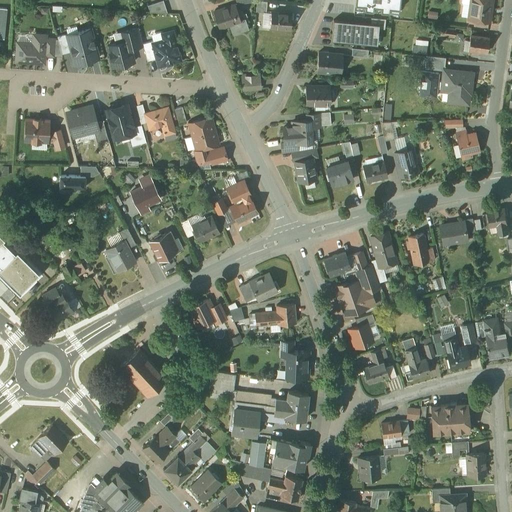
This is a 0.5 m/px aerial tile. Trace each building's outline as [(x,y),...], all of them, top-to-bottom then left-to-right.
[(267,1),(257,0),(256,12),(266,13),(267,1)] [(355,0),(354,10),(399,14),(400,0),(355,0)] [(471,0),(469,19),(489,21),(489,20),(488,20),(490,11),(491,11),(492,0),(471,0)] [(148,6),(150,11),(168,12),(164,1),(148,6)] [(235,4),(214,11),(220,28),(240,21),(239,17),(235,4)] [(292,13),(271,11),(270,28),(290,30),(292,13)] [(332,18),(330,37),(375,41),(376,22),(332,18)] [(455,29),(442,27),(440,35),(454,37),(455,29)] [(139,28),(121,32),(123,41),(128,40),(130,48),(143,45),(143,43),(139,28)] [(69,37),(68,37),(69,41),(75,64),(98,58),(90,29),(78,32),(79,34),(69,37)] [(154,43),(153,43),(157,58),(159,66),(180,60),(173,31),(163,34),(164,40),(154,43)] [(34,40),(31,43),(17,42),(16,61),(44,63),(44,55),(45,38),(45,35),(35,34),(34,40)] [(68,34),(57,36),(59,44),(69,41),(68,37),(69,37),(68,34)] [(489,37),(470,35),(468,53),(478,54),(478,51),(487,52),(489,37)] [(55,39),(45,38),(44,55),(53,56),(55,39)] [(123,41),(108,45),(113,66),(133,62),(134,61),(134,60),(130,48),(128,40),(123,41)] [(153,41),(143,43),(143,45),(147,61),(157,58),(153,43),(154,43),(153,41)] [(368,50),(352,48),(352,55),(368,57),(368,50)] [(343,54),(319,52),(317,72),(338,74),(339,64),(342,65),(343,54)] [(443,57),(427,56),(425,68),(441,70),(443,57)] [(472,73),(444,70),(442,90),(450,91),(449,101),(468,103),(469,93),(470,93),(472,73)] [(438,73),(421,71),(418,95),(436,97),(438,73)] [(255,75),(246,76),(246,75),(242,75),(244,89),(260,88),(259,74),(255,74),(255,75)] [(330,86),(306,86),(306,104),(330,104),(330,86)] [(129,101),(103,109),(113,142),(139,134),(129,101)] [(91,106),(68,113),(74,135),(94,130),(97,129),(96,123),(91,106)] [(183,106),(175,108),(179,124),(187,122),(183,106)] [(168,107),(145,113),(149,129),(162,125),(165,135),(175,132),(168,107)] [(330,112),(320,113),(321,125),(331,124),(330,112)] [(320,113),(306,114),(306,120),(311,120),(311,126),(321,125),(320,113)] [(211,116),(189,122),(193,136),(215,130),(211,116)] [(48,121),(41,120),(41,119),(34,119),(34,120),(26,119),(25,139),(32,140),(32,141),(40,142),(40,140),(47,141),(47,140),(53,140),(52,134),(48,134),(48,121)] [(293,126),(283,127),(284,143),(284,144),(297,143),(313,141),(312,141),(311,126),(311,120),(306,120),(293,121),(293,126)] [(103,121),(96,123),(97,129),(94,130),(97,142),(108,139),(103,121)] [(391,122),(382,122),(382,128),(384,135),(385,141),(395,138),(391,122)] [(215,130),(193,136),(196,150),(208,147),(219,144),(215,130)] [(466,136),(465,131),(457,133),(463,158),(471,156),(470,152),(478,150),(475,134),(466,136)] [(384,135),(377,136),(381,153),(388,152),(385,141),(384,135)] [(350,141),(343,142),(346,158),(353,156),(350,141)] [(297,143),(284,144),(284,143),(281,143),(282,153),(292,152),(298,150),(297,143)] [(223,147),(209,151),(208,147),(196,150),(195,150),(199,162),(211,159),(212,163),(227,159),(223,147)] [(413,148),(394,153),(400,176),(419,171),(413,148)] [(298,150),(292,152),(294,162),(295,161),(295,160),(309,158),(308,149),(298,150)] [(309,158),(295,160),(295,161),(299,182),(316,179),(313,158),(309,158)] [(347,160),(326,166),(332,186),(353,179),(347,160)] [(384,161),(363,166),(367,181),(387,176),(384,161)] [(85,176),(60,175),(59,180),(59,187),(85,187),(85,176)] [(143,185),(131,192),(138,208),(158,199),(158,195),(149,175),(140,179),(143,185)] [(244,180),(228,188),(234,201),(235,201),(237,204),(230,206),(238,223),(247,219),(246,218),(258,212),(250,197),(249,195),(250,194),(244,180)] [(221,198),(213,202),(219,213),(227,209),(221,198)] [(505,208),(486,211),(489,226),(498,225),(499,234),(509,233),(505,208)] [(212,215),(192,225),(200,241),(219,232),(212,215)] [(475,232),(473,218),(463,219),(463,221),(464,221),(466,233),(475,232)] [(195,234),(188,219),(181,222),(187,237),(195,234)] [(463,221),(441,225),(444,243),(445,243),(445,242),(458,240),(459,243),(467,241),(466,233),(464,221),(463,221)] [(127,227),(119,232),(123,240),(124,240),(128,248),(136,244),(127,227)] [(3,233),(0,230),(0,271),(1,273),(0,274),(0,275),(13,289),(16,287),(22,293),(42,272),(21,251),(19,253),(16,249),(15,249),(5,239),(1,235),(3,233)] [(170,231),(150,240),(159,260),(177,252),(171,241),(174,239),(170,231)] [(388,232),(371,236),(377,259),(379,267),(383,266),(396,262),(388,232)] [(424,233),(408,236),(409,240),(406,241),(408,249),(411,249),(414,264),(435,260),(432,247),(427,249),(424,233)] [(123,240),(106,249),(109,255),(111,254),(115,261),(117,260),(121,268),(135,261),(128,248),(124,240),(123,240)] [(345,252),(325,259),(330,275),(350,269),(350,268),(346,257),(345,252)] [(367,266),(362,252),(353,255),(353,254),(346,257),(350,268),(357,265),(358,269),(355,270),(359,280),(366,277),(371,290),(370,291),(381,287),(379,282),(373,264),(367,266)] [(383,266),(379,267),(377,259),(371,260),(373,264),(379,282),(387,280),(383,266)] [(69,262),(62,267),(64,271),(72,266),(69,262)] [(64,271),(63,271),(68,280),(77,274),(72,266),(64,271)] [(269,273),(262,276),(261,276),(249,281),(255,293),(258,298),(277,289),(269,273)] [(359,280),(348,284),(347,282),(338,285),(336,289),(336,290),(335,290),(336,291),(337,296),(338,297),(338,296),(340,300),(339,300),(339,301),(341,301),(343,305),(341,306),(341,307),(343,306),(346,314),(368,307),(368,306),(375,303),(370,291),(366,277),(359,280)] [(442,287),(438,279),(432,282),(436,290),(442,287)] [(249,281),(239,286),(245,298),(255,293),(249,281)] [(64,295),(59,285),(43,294),(48,304),(52,312),(51,312),(51,314),(54,319),(56,320),(57,319),(57,320),(74,311),(65,295),(64,295)] [(208,299),(190,308),(197,321),(196,323),(197,326),(200,327),(202,325),(203,323),(213,318),(216,317),(212,308),(208,299)] [(227,318),(220,303),(212,308),(216,317),(213,318),(216,323),(227,318)] [(277,311),(255,313),(256,326),(278,324),(296,323),(294,303),(277,305),(277,311)] [(241,307),(230,310),(234,320),(244,318),(241,307)] [(372,313),(355,318),(358,326),(366,323),(375,321),(372,313)] [(497,319),(484,321),(485,329),(482,329),(482,331),(486,330),(487,336),(486,337),(487,347),(487,348),(488,348),(490,358),(510,355),(507,338),(501,339),(497,319)] [(358,326),(349,329),(355,346),(372,340),(366,323),(358,326)] [(473,323),(461,326),(465,343),(476,340),(473,323)] [(466,348),(457,350),(453,335),(442,338),(449,360),(445,361),(448,370),(470,363),(466,348)] [(420,360),(413,337),(402,340),(410,364),(409,364),(411,370),(405,372),(407,379),(413,377),(413,378),(430,373),(426,359),(420,360)] [(386,342),(377,345),(379,349),(382,358),(390,355),(386,342)] [(431,343),(424,345),(428,358),(435,356),(431,343)] [(151,360),(139,348),(129,357),(120,366),(147,395),(167,377),(151,360)] [(379,349),(370,352),(374,364),(363,367),(366,375),(365,377),(366,381),(368,381),(368,383),(389,376),(386,366),(384,361),(383,361),(382,358),(379,349)] [(307,351),(289,350),(288,377),(302,377),(308,377),(309,366),(306,366),(307,351)] [(393,364),(386,366),(389,376),(390,379),(397,376),(393,364)] [(236,374),(219,371),(210,377),(209,387),(228,390),(234,390),(236,374)] [(228,390),(210,387),(209,396),(227,398),(228,390)] [(272,394),(236,390),(235,399),(234,408),(260,411),(285,414),(287,400),(271,398),(272,394)] [(308,393),(288,391),(287,400),(285,414),(285,417),(305,419),(308,393)] [(457,404),(440,405),(440,406),(432,407),(432,406),(431,406),(433,432),(434,432),(434,430),(449,429),(449,431),(450,431),(450,434),(451,434),(451,431),(460,430),(460,428),(467,428),(467,430),(468,430),(467,404),(466,404),(466,405),(457,405),(457,404)] [(260,411),(234,408),(231,432),(257,435),(259,419),(260,411)] [(285,414),(260,411),(259,419),(284,422),(285,417),(285,414)] [(168,413),(160,421),(164,425),(172,417),(168,413)] [(407,420),(381,423),(383,437),(409,433),(407,420)] [(52,424),(39,437),(33,443),(31,446),(40,456),(49,447),(54,452),(55,453),(68,441),(52,424)] [(167,427),(156,437),(155,436),(143,448),(156,462),(168,450),(170,451),(180,441),(167,427)] [(198,428),(189,437),(193,441),(200,434),(201,435),(203,433),(198,428)] [(193,441),(178,456),(185,462),(199,448),(203,445),(206,441),(201,435),(200,434),(193,441)] [(265,449),(274,450),(276,439),(267,437),(266,442),(265,449)] [(299,444),(276,439),(274,450),(271,461),(287,465),(303,468),(305,456),(308,454),(310,444),(300,441),(299,444)] [(266,442),(252,440),(250,457),(249,463),(263,466),(265,449),(266,442)] [(466,441),(451,442),(452,450),(466,449),(466,441)] [(211,453),(203,445),(199,448),(204,454),(207,457),(211,453)] [(49,447),(40,456),(45,461),(47,458),(48,459),(54,452),(49,447)] [(199,448),(185,462),(192,469),(197,464),(195,463),(204,454),(199,448)] [(484,453),(466,454),(468,476),(486,475),(484,453)] [(177,455),(164,468),(163,469),(170,476),(185,462),(178,456),(177,455)] [(377,455),(358,457),(359,466),(360,466),(361,479),(379,477),(377,455)] [(241,462),(229,459),(235,473),(269,481),(270,477),(272,468),(263,466),(249,463),(241,462)] [(47,461),(33,474),(41,483),(56,469),(47,461)] [(185,462),(170,476),(177,483),(192,469),(185,462)] [(287,465),(273,462),(271,468),(286,471),(287,465)] [(208,469),(191,486),(197,492),(196,492),(204,500),(202,498),(208,492),(210,494),(210,493),(221,482),(208,469)] [(11,472),(0,470),(0,471),(0,491),(6,493),(11,472)] [(89,484),(81,504),(83,505),(80,511),(123,511),(125,510),(126,511),(127,511),(133,507),(135,508),(141,501),(126,486),(128,484),(117,472),(99,490),(91,483),(89,484)] [(303,479),(285,476),(284,480),(282,491),(281,495),(298,499),(303,479)] [(236,477),(222,490),(228,495),(234,489),(239,485),(236,477)] [(284,480),(270,477),(269,481),(268,488),(282,491),(284,480)] [(37,490),(23,487),(22,495),(23,496),(19,511),(36,511),(39,503),(41,503),(42,500),(35,498),(37,490)] [(450,487),(431,488),(432,496),(448,495),(450,495),(450,487)] [(220,502),(209,511),(230,511),(239,502),(237,499),(240,496),(234,489),(228,495),(221,502),(220,502)] [(389,490),(372,491),(371,498),(387,498),(389,490)] [(450,495),(448,495),(440,496),(440,511),(466,511),(465,494),(450,495)] [(356,502),(339,499),(336,511),(369,511),(370,507),(356,504),(356,502)]
